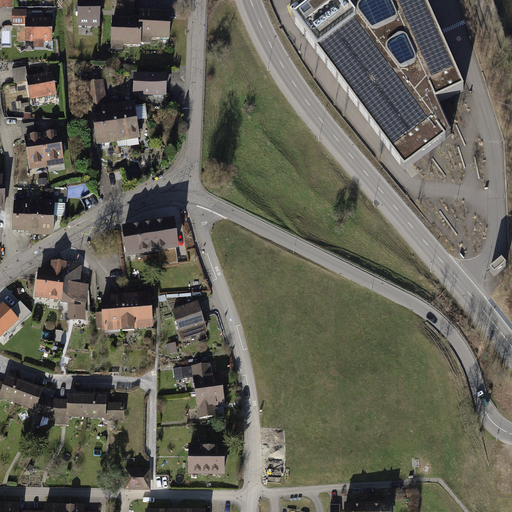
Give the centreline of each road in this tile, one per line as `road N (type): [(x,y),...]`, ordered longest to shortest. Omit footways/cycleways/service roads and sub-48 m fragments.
road 1 (secondary): [(250,0),(305,100),(511,347)]
road 2 (tertiary): [(188,190),(436,318),(460,343),(492,419),(511,433)]
road 3 (residential): [(188,190),(240,342),(255,445),(253,493)]
road 4 (residential): [(0,491),(253,496)]
road 5 (tertiary): [(188,190),(131,203),(10,272)]
road 6 (tertiary): [(198,0),(188,190)]
road 7 (residential): [(10,272),(10,157),(0,114)]
road 8 (residential): [(253,493),(410,483)]
